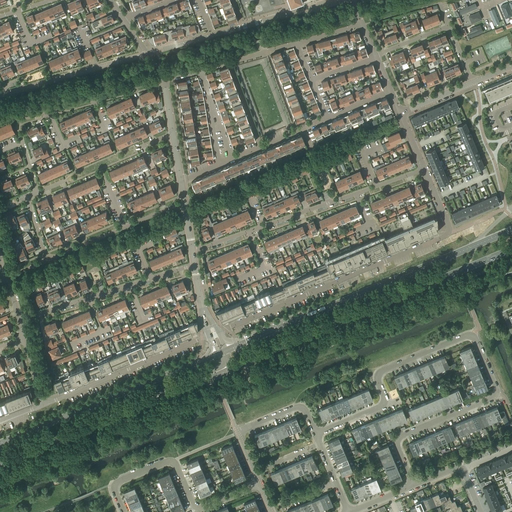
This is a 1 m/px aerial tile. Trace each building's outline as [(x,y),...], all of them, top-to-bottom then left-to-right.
[(79,0),(76,0),(73,1),(78,11),(83,9),(79,0)] [(131,0),(132,2),(129,3),(132,11),(132,10),(135,9),(135,10),(141,7),(138,0),(131,0)] [(182,2),(179,3),(182,10),(185,9),(185,10),(191,8),(188,0),(185,0),(182,1),(182,2)] [(230,0),(226,0),(220,2),(222,8),(231,5),(230,3),(231,3),(230,2),(231,1),(230,0)] [(287,0),(290,6),(291,8),(302,4),(300,0),(287,0)] [(73,1),(68,4),(72,14),(78,11),(73,1)] [(177,3),(171,5),(174,14),(180,12),(180,11),(182,10),(179,3),(177,3)] [(466,7),(459,10),(460,14),(476,7),(475,3),(468,6),(466,3),(465,4),(466,7)] [(511,15),(507,3),(500,6),(505,19),(511,15)] [(61,4),(56,6),(60,14),(61,17),(66,15),(61,4)] [(165,8),(162,9),(165,16),(168,15),(168,16),(174,14),(171,5),(165,8)] [(231,5),(222,8),(224,14),(234,10),(233,7),(232,7),(232,6),(231,5)] [(56,6),(51,8),(56,19),(61,17),(60,14),(56,6)] [(51,8),(47,10),(50,18),(50,19),(51,21),(56,19),(51,8)] [(160,9),(154,12),(157,20),(163,18),(163,17),(165,16),(162,9),(160,10),(160,9)] [(493,9),(488,11),(494,24),(499,22),(493,9)] [(47,10),(42,12),(46,20),(50,19),(50,18),(47,10)] [(234,10),(224,14),(227,19),(235,16),(235,14),(235,13),(234,10)] [(478,11),(467,16),(471,23),(481,19),(478,11)] [(42,12),(37,14),(41,22),(46,20),(42,12)] [(148,14),(145,15),(148,23),(151,22),(157,20),(154,12),(148,14)] [(33,16),(32,16),(36,24),(41,22),(37,14),(33,16)] [(437,14),(432,16),(435,24),(435,25),(435,24),(440,22),(437,14)] [(32,15),(27,17),(31,27),(36,24),(32,16),(33,16),(32,15)] [(111,15),(92,23),(95,29),(114,21),(111,15)] [(134,20),(136,23),(138,22),(140,27),(146,24),(146,23),(148,23),(145,15),(143,16),(137,18),(137,19),(134,20)] [(235,16),(227,19),(229,25),(238,22),(238,21),(237,18),(236,18),(235,16)] [(427,18),(422,20),(425,28),(426,28),(429,27),(430,26),(427,18)] [(415,21),(409,23),(413,33),(419,31),(417,26),(420,25),(417,19),(414,20),(415,21)] [(9,21),(3,24),(4,25),(7,33),(13,31),(9,21)] [(408,21),(399,24),(402,30),(405,29),(407,35),(413,33),(409,23),(408,21)] [(4,25),(0,26),(0,28),(3,35),(4,38),(9,36),(7,33),(4,25)] [(190,25),(185,26),(187,35),(190,35),(197,33),(196,33),(200,32),(197,25),(194,26),(194,25),(190,26),(190,25)] [(182,26),(176,27),(176,30),(179,38),(185,37),(184,36),(187,35),(185,26),(183,27),(182,26)] [(393,30),(388,32),(392,42),(397,39),(395,33),(397,32),(398,33),(398,32),(395,26),(392,27),(393,30)] [(471,32),(468,33),(470,37),(483,32),(481,28),(477,29),(476,26),(469,29),(471,32)] [(62,35),(60,36),(61,39),(62,39),(66,37),(65,35),(70,33),(71,32),(70,29),(64,32),(65,34),(62,35)] [(172,30),(167,31),(170,40),(173,40),(179,38),(176,30),(172,31),(172,30)] [(163,34),(159,35),(161,43),(167,42),(167,41),(170,40),(167,31),(162,33),(163,34)] [(352,33),(349,34),(352,42),(360,39),(358,31),(352,33)] [(381,31),(378,32),(381,39),(380,38),(383,37),(386,44),(392,42),(388,32),(382,34),(381,31)] [(353,47),(352,42),(349,34),(347,35),(347,34),(335,38),(332,39),(334,46),(337,45),(337,46),(347,43),(349,48),(353,47)] [(153,37),(147,39),(152,45),(155,45),(161,43),(159,35),(153,37)] [(445,35),(439,37),(443,47),(449,45),(445,35)] [(125,36),(119,39),(123,48),(127,46),(126,44),(127,43),(126,41),(127,41),(125,36)] [(439,37),(433,39),(437,49),(443,47),(439,37)] [(119,39),(115,41),(119,51),(122,49),(123,48),(119,39)] [(331,47),(334,46),(332,39),(329,40),(329,39),(317,43),(315,44),(318,54),(319,57),(323,56),(321,50),(332,47),(331,47)] [(433,39),(428,42),(432,52),(437,49),(433,39)] [(115,41),(110,43),(114,52),(115,51),(115,52),(119,51),(115,41)] [(110,43),(105,45),(109,54),(114,52),(110,43)] [(98,48),(95,49),(99,58),(104,56),(99,44),(97,45),(98,48)] [(100,44),(99,44),(104,56),(109,54),(105,45),(101,46),(100,44)] [(312,44),(306,46),(308,54),(314,52),(314,55),(318,54),(315,44),(312,44)] [(421,44),(416,47),(420,57),(425,54),(426,57),(429,56),(427,49),(426,49),(427,50),(424,51),(421,44)] [(66,49),(68,53),(71,62),(76,60),(72,51),(71,47),(66,49)] [(409,56),(412,63),(415,61),(414,59),(420,57),(416,47),(410,49),(412,56),(410,57),(409,56)] [(365,48),(356,51),(359,59),(362,58),(368,56),(365,48)] [(78,49),(72,51),(76,60),(76,61),(82,59),(78,49)] [(8,53),(7,50),(0,53),(0,56),(4,55),(5,58),(10,56),(8,53)] [(356,51),(348,54),(351,62),(357,60),(356,60),(359,59),(356,51)] [(271,55),(270,56),(271,59),(272,58),(272,59),(273,59),(273,61),(282,57),(281,56),(280,52),(271,55)] [(403,52),(396,54),(400,64),(406,62),(407,64),(410,63),(408,57),(405,58),(403,52)] [(68,53),(63,55),(67,64),(71,62),(68,53)] [(40,54),(35,56),(39,65),(43,63),(40,54)] [(348,54),(339,57),(342,64),(345,64),(351,62),(348,54)] [(393,61),(390,62),(392,68),(395,67),(395,66),(400,64),(396,54),(391,56),(393,61)] [(63,55),(58,57),(62,66),(67,64),(63,55)] [(24,56),(19,58),(24,71),(29,69),(25,60),(24,56)] [(35,56),(30,58),(34,67),(39,65),(35,56)] [(58,57),(53,59),(57,68),(62,66),(58,57)] [(282,57),(273,61),(274,62),(274,64),(273,64),(274,67),(284,63),(286,62),(284,57),(282,57)] [(339,57),(331,60),(334,68),(339,66),(339,65),(342,64),(339,57)] [(18,60),(14,62),(15,65),(16,64),(20,73),(24,71),(19,58),(17,59),(18,60)] [(30,58),(25,60),(29,69),(34,67),(30,58)] [(53,59),(49,61),(52,70),(57,68),(53,59)] [(331,60),(322,63),(325,70),(328,69),(328,70),(334,68),(331,60)] [(317,64),(314,66),(316,74),(322,71),(325,70),(322,63),(320,64),(319,62),(317,63),(317,64)] [(284,63),(274,67),(275,69),(276,69),(276,70),(277,70),(277,72),(286,69),(285,67),(284,63)] [(8,64),(4,66),(5,67),(9,76),(14,74),(10,65),(9,66),(8,64)] [(457,64),(453,66),(456,75),(456,74),(461,72),(457,64)] [(366,67),(364,68),(366,75),(375,72),(372,65),(366,67)] [(1,69),(0,69),(0,70),(3,79),(9,76),(5,67),(4,66),(1,67),(1,69)] [(447,66),(442,68),(443,70),(446,78),(447,79),(447,78),(450,77),(451,76),(448,68),(447,66)] [(453,66),(448,68),(451,76),(456,75),(453,66)] [(228,67),(219,70),(220,72),(221,76),(231,73),(230,70),(229,70),(229,69),(228,69),(228,68),(228,67)] [(361,68),(355,70),(358,78),(366,75),(364,68),(361,69),(361,68)] [(286,69),(277,72),(278,74),(278,75),(279,78),(288,74),(287,70),(286,69)] [(436,71),(430,74),(434,83),(440,81),(438,76),(441,75),(438,69),(435,70),(436,71)] [(358,78),(355,70),(349,72),(349,73),(347,74),(349,81),(350,84),(353,83),(352,80),(358,78)] [(212,73),(206,75),(208,81),(214,79),(212,73)] [(231,73),(221,76),(222,80),(223,80),(223,82),(232,79),(231,77),(232,77),(231,76),(232,75),(231,73)] [(288,74),(279,78),(280,81),(280,80),(281,81),(282,83),(290,80),(290,78),(288,74)] [(344,74),(338,76),(341,84),(349,81),(347,74),(344,75),(344,74)] [(423,74),(420,75),(423,81),(426,79),(428,86),(434,83),(430,74),(424,76),(423,74)] [(332,79),(330,79),(332,87),(341,84),(338,76),(332,78),(332,79)] [(415,80),(409,82),(413,92),(419,90),(416,83),(419,82),(417,76),(413,77),(415,80)] [(511,77),(481,90),(482,92),(485,91),(489,101),(511,91),(511,77)] [(223,82),(222,82),(224,88),(235,84),(234,81),(233,81),(233,80),(232,80),(232,79),(223,82)] [(327,80),(321,82),(324,90),(332,87),(330,79),(327,80)] [(413,92),(409,82),(408,79),(399,83),(402,90),(402,89),(405,88),(408,94),(413,92)] [(290,80),(282,83),(282,85),(282,86),(283,89),(292,85),(291,82),(290,80)] [(379,82),(371,85),(374,93),(376,92),(377,92),(382,89),(379,82)] [(224,88),(223,88),(225,94),(227,93),(236,90),(235,88),(236,88),(235,87),(236,87),(235,84),(224,88)] [(292,85),(283,89),(284,92),(285,93),(286,94),(294,91),(294,89),(292,85)] [(371,85),(362,89),(366,96),(371,94),(374,93),(371,85)] [(358,90),(354,92),(357,100),(360,99),(366,96),(362,89),(361,86),(357,88),(358,90)] [(151,90),(145,93),(150,103),(156,100),(156,102),(159,101),(158,93),(154,95),(154,94),(151,90)] [(236,90),(227,93),(228,95),(229,99),(239,95),(238,92),(237,93),(237,92),(236,90)] [(294,91),(286,94),(286,96),(287,97),(286,97),(287,100),(297,97),(295,93),(294,91)] [(354,92),(346,96),(349,104),(355,101),(357,100),(354,92)] [(150,103),(145,93),(139,96),(140,98),(139,98),(139,99),(136,100),(138,105),(139,108),(150,103)] [(341,98),(338,99),(341,107),(343,106),(344,106),(349,104),(346,96),(345,94),(340,96),(341,98)] [(239,95),(229,99),(231,103),(232,104),(240,101),(240,99),(239,98),(240,98),(239,95)] [(297,97),(287,100),(288,103),(289,103),(289,104),(290,106),(299,102),(298,101),(297,97)] [(131,98),(126,100),(130,109),(131,111),(136,109),(134,106),(138,105),(136,100),(135,98),(132,100),(131,98)] [(378,101),(378,102),(382,111),(384,110),(385,112),(391,110),(390,107),(389,105),(389,104),(387,101),(386,98),(381,100),(378,102),(378,101)] [(338,99),(329,103),(332,111),(338,108),(341,107),(338,99)] [(456,99),(450,102),(453,110),(459,108),(458,104),(459,104),(457,101),(456,101),(456,99)] [(126,100),(121,102),(125,111),(130,109),(126,100)] [(240,101),(232,104),(232,106),(234,110),(243,106),(242,104),(241,103),(240,101)] [(121,102),(116,104),(120,113),(125,111),(121,102)] [(299,102),(290,106),(291,107),(290,107),(291,109),(290,109),(291,112),(301,108),(299,104),(299,102)] [(380,114),(379,112),(382,111),(378,102),(377,102),(374,103),(369,105),(374,116),(374,117),(380,114)] [(453,110),(450,102),(444,104),(448,113),(453,110)] [(116,104),(112,106),(116,115),(120,113),(116,104)] [(448,113),(444,104),(439,106),(442,115),(448,113)] [(374,116),(369,105),(365,107),(362,109),(362,108),(361,109),(365,118),(368,117),(369,119),(374,116)] [(107,110),(106,111),(108,114),(109,113),(111,118),(116,115),(112,106),(107,109),(107,110)] [(243,106),(234,110),(235,114),(236,116),(244,112),(244,111),(244,109),(243,106)] [(442,115),(439,106),(433,109),(437,117),(442,115)] [(90,108),(86,110),(86,111),(89,119),(92,118),(94,120),(95,120),(94,117),(90,108)] [(301,108),(291,112),(292,114),(293,114),(293,115),(294,117),(303,114),(302,112),(301,108)] [(365,118),(361,109),(358,110),(353,112),(358,124),(364,121),(363,119),(365,118)] [(437,117),(433,109),(428,111),(431,120),(437,117)] [(91,122),(89,119),(86,111),(82,113),(85,121),(88,120),(89,122),(91,122)] [(431,120),(428,111),(422,113),(426,122),(431,120)] [(244,112),(236,116),(236,117),(238,121),(247,118),(246,115),(245,114),(244,112)] [(345,115),(345,116),(350,127),(358,124),(353,112),(348,114),(345,116),(345,115)] [(295,119),(294,119),(295,122),(296,122),(296,123),(308,118),(306,113),(303,114),(294,117),(295,119),(294,119),(295,119)] [(426,122),(422,113),(417,116),(420,124),(426,122)] [(341,117),(337,119),(341,128),(342,131),(350,127),(345,116),(342,117),(341,117)] [(420,124),(417,116),(411,118),(412,120),(411,120),(412,124),(413,123),(414,127),(420,124)] [(247,118),(238,121),(239,125),(240,127),(249,124),(248,122),(248,121),(248,120),(247,118)] [(329,122),(328,123),(332,132),(341,128),(337,119),(332,121),(329,123),(329,122)] [(159,120),(154,123),(158,131),(159,131),(161,130),(163,129),(160,123),(161,123),(160,121),(160,122),(159,120)] [(64,121),(59,123),(63,131),(66,130),(67,132),(69,131),(64,121)] [(10,123),(6,125),(10,135),(15,133),(14,132),(14,133),(10,123)] [(154,123),(149,125),(149,126),(150,128),(153,133),(158,131),(154,123)] [(325,124),(320,126),(324,135),(332,132),(328,123),(325,124)] [(457,126),(459,132),(468,128),(465,123),(457,126)] [(249,124),(240,127),(241,129),(240,129),(242,133),(252,129),(251,126),(250,126),(250,125),(249,125),(249,124)] [(10,135),(6,125),(1,127),(6,137),(10,135)] [(37,126),(27,130),(28,132),(27,132),(29,136),(30,135),(31,137),(36,135),(38,139),(45,136),(41,126),(38,128),(37,126)] [(317,128),(312,130),(316,138),(315,138),(316,139),(324,135),(320,126),(317,128)] [(143,127),(138,129),(142,138),(147,136),(143,127)] [(461,138),(470,134),(468,128),(459,132),(461,138)] [(138,129),(134,131),(137,140),(142,138),(138,129)] [(252,129),(242,133),(243,136),(244,138),(253,135),(252,133),(252,132),(253,132),(252,129)] [(134,131),(129,133),(133,142),(137,140),(134,131)] [(390,142),(385,143),(388,149),(396,145),(395,145),(394,143),(401,140),(401,139),(398,133),(398,132),(387,137),(388,137),(390,142)] [(129,133),(124,135),(128,144),(133,142),(129,133)] [(472,139),(470,134),(461,138),(464,143),(472,139)] [(124,135),(120,137),(123,146),(128,144),(124,135)] [(253,135),(244,138),(245,140),(246,144),(255,141),(255,140),(256,140),(255,137),(254,137),(253,137),(253,135)] [(296,137),(300,148),(305,146),(304,145),(305,144),(304,143),(302,137),(301,135),(296,137)] [(120,137),(115,139),(119,148),(123,146),(120,137)] [(296,137),(291,140),(295,150),(300,148),(296,137)] [(475,145),(472,139),(464,143),(466,149),(475,145)] [(109,140),(103,143),(104,145),(108,154),(108,153),(110,152),(110,153),(113,152),(112,151),(111,148),(112,147),(109,140)] [(290,140),(286,142),(290,152),(295,150),(291,140),(290,140)] [(281,144),(285,154),(290,152),(286,142),(281,144)] [(281,144),(276,146),(280,156),(285,154),(281,144)] [(104,145),(95,149),(99,158),(99,157),(101,156),(101,157),(104,156),(103,155),(105,154),(106,155),(108,154),(104,145)] [(477,151),(475,145),(466,149),(468,154),(477,151)] [(35,150),(34,151),(35,153),(36,153),(38,157),(42,154),(44,158),(50,155),(48,148),(44,150),(43,146),(34,149),(35,150)] [(276,146),(271,148),(275,158),(280,156),(276,146)] [(94,147),(90,149),(91,151),(95,160),(95,159),(96,158),(97,159),(99,158),(95,149),(94,147)] [(159,148),(156,149),(157,151),(160,160),(167,157),(165,152),(165,153),(164,153),(163,151),(162,151),(161,149),(160,149),(159,148)] [(266,150),(270,160),(275,158),(271,148),(266,150)] [(434,149),(426,152),(428,158),(437,155),(434,149)] [(266,150),(261,152),(265,163),(270,160),(266,150)] [(86,151),(81,153),(82,155),(86,164),(86,163),(88,162),(88,163),(91,162),(87,153),(86,151)] [(91,151),(87,153),(91,162),(90,161),(92,160),(93,161),(95,160),(91,151)] [(160,160),(157,151),(151,153),(152,154),(150,155),(154,164),(157,163),(156,162),(160,160)] [(471,160),(479,156),(477,151),(468,154),(471,160)] [(8,156),(8,157),(10,162),(13,161),(14,163),(21,160),(20,158),(21,157),(19,152),(15,153),(15,152),(8,155),(8,156)] [(261,152),(256,154),(260,165),(265,163),(261,152)] [(256,154),(251,157),(255,167),(260,165),(256,154)] [(86,164),(82,155),(78,157),(81,165),(83,164),(84,165),(86,164)] [(404,155),(402,156),(407,167),(412,165),(408,156),(405,157),(404,155)] [(439,160),(437,155),(428,158),(430,164),(439,160)] [(143,156),(137,159),(138,160),(142,170),(148,168),(143,156)] [(402,159),(399,160),(402,168),(407,166),(407,167),(402,156),(401,156),(402,159)] [(482,162),(479,156),(471,160),(473,165),(482,162)] [(81,165),(78,157),(73,159),(76,164),(75,164),(76,166),(77,167),(78,166),(78,167),(82,166),(81,165)] [(251,157),(246,159),(250,169),(255,167),(251,157)] [(190,162),(189,162),(190,165),(191,165),(191,168),(195,167),(194,165),(200,164),(199,160),(199,158),(190,159),(190,161),(190,162)] [(397,161),(394,162),(397,170),(402,168),(399,160),(398,158),(396,158),(397,161)] [(246,159),(241,161),(245,171),(250,169),(246,159)] [(67,160),(61,163),(62,164),(65,172),(66,172),(67,171),(68,172),(71,171),(70,169),(68,164),(69,163),(67,160)] [(138,160),(133,162),(138,173),(142,171),(142,170),(138,160)] [(392,163),(389,164),(393,172),(397,170),(394,162),(393,160),(392,160),(392,163)] [(441,166),(439,160),(430,164),(433,169),(441,166)] [(241,161),(236,163),(241,173),(245,171),(241,161)] [(138,173),(133,162),(128,164),(132,172),(133,175),(138,173)] [(388,165),(385,166),(388,174),(393,172),(389,164),(388,162),(387,162),(388,165)] [(484,167),(482,162),(473,165),(476,171),(484,167)] [(231,165),(236,175),(241,173),(236,163),(232,165),(231,165)] [(62,164),(57,166),(61,174),(63,173),(63,174),(66,173),(66,172),(65,172),(62,164)] [(128,164),(124,166),(127,174),(132,172),(128,164)] [(384,164),(379,166),(380,168),(384,177),(384,176),(388,174),(385,166),(384,164)] [(231,165),(226,167),(231,177),(236,175),(231,165)] [(57,166),(53,168),(56,176),(58,175),(59,176),(61,175),(61,174),(57,166)] [(124,166),(119,168),(123,176),(127,174),(124,166)] [(444,171),(441,166),(433,169),(435,175),(444,171)] [(226,167),(221,169),(226,180),(231,177),(226,167)] [(376,167),(374,168),(375,170),(379,179),(384,177),(380,168),(377,169),(376,167)] [(53,168),(48,170),(51,178),(53,177),(54,178),(57,177),(56,176),(53,168)] [(119,168),(114,170),(118,178),(123,176),(119,168)] [(226,180),(221,169),(216,171),(221,182),(222,184),(227,182),(226,180)] [(48,170),(43,172),(47,180),(49,179),(49,180),(52,179),(51,178),(48,170)] [(114,170),(109,172),(113,180),(118,178),(114,170)] [(216,171),(211,173),(216,184),(221,182),(216,171)] [(359,171),(354,174),(358,183),(359,184),(363,182),(362,181),(363,180),(363,179),(362,178),(359,171)] [(446,177),(444,171),(435,175),(438,180),(446,177)] [(43,172),(38,174),(41,180),(41,181),(42,182),(43,181),(44,183),(47,181),(47,180),(43,172)] [(211,173),(206,176),(211,186),(216,184),(211,173)] [(354,174),(349,176),(353,185),(354,186),(357,185),(356,183),(358,183),(354,174)] [(25,175),(16,179),(16,181),(18,187),(20,186),(21,188),(26,185),(25,183),(29,182),(27,176),(26,176),(25,175)] [(202,177),(201,178),(206,188),(211,186),(206,176),(202,177)] [(349,176),(345,178),(349,187),(349,188),(352,187),(352,185),(353,185),(349,176)] [(97,177),(91,180),(95,188),(101,186),(97,177)] [(448,182),(446,177),(438,180),(440,186),(448,182)] [(201,178),(196,180),(201,190),(206,188),(201,178)] [(345,178),(340,180),(344,189),(344,190),(347,189),(347,187),(349,187),(345,178)] [(0,180),(0,185),(2,190),(5,189),(6,191),(13,188),(12,186),(13,185),(11,180),(7,181),(7,180),(1,182),(0,180)] [(91,180),(86,182),(90,190),(95,188),(91,180)] [(196,180),(191,182),(192,184),(193,190),(194,190),(195,191),(196,191),(196,192),(201,190),(196,180)] [(340,180),(335,182),(339,191),(339,192),(342,191),(342,190),(344,189),(340,180)] [(86,182),(81,184),(85,192),(90,190),(86,182)] [(417,192),(414,193),(417,199),(420,198),(419,196),(425,194),(423,189),(422,187),(420,183),(419,184),(419,183),(415,184),(416,185),(415,186),(417,192)] [(81,184),(77,186),(80,194),(85,192),(81,184)] [(170,185),(164,187),(168,197),(174,194),(170,185)] [(77,186),(72,188),(76,196),(80,194),(77,186)] [(164,187),(158,190),(163,199),(168,197),(164,187)] [(406,188),(404,189),(408,198),(413,196),(409,187),(406,188)] [(72,188),(67,190),(71,198),(76,196),(72,188)] [(314,188),(308,190),(313,202),(316,200),(318,199),(317,194),(316,193),(314,188)] [(404,189),(399,191),(403,200),(408,198),(404,189)] [(308,190),(303,192),(305,197),(305,199),(306,199),(308,203),(310,202),(310,203),(313,202),(308,190)] [(64,191),(58,194),(62,203),(68,201),(64,191)] [(297,191),(290,194),(292,197),(295,206),(301,203),(300,202),(301,201),(300,198),(299,199),(297,195),(299,194),(297,191)] [(399,191),(394,193),(398,202),(403,200),(399,191)] [(153,192),(148,194),(151,203),(157,201),(153,192)] [(394,193),(390,195),(393,204),(398,202),(394,193)] [(58,194),(52,196),(56,206),(62,203),(58,194)] [(148,194),(143,196),(147,205),(151,203),(148,194)] [(288,195),(286,196),(287,198),(291,208),(295,206),(292,197),(289,198),(288,195)] [(389,195),(385,197),(389,206),(393,204),(390,195),(389,195)] [(496,195),(490,197),(494,206),(499,203),(499,202),(500,201),(499,198),(497,198),(496,195)] [(143,196),(138,198),(142,208),(146,206),(145,206),(147,205),(143,196)] [(385,197),(380,199),(384,208),(389,206),(385,197)] [(494,206),(490,197),(485,200),(488,208),(494,206)] [(47,198),(41,201),(45,209),(46,212),(52,210),(50,207),(47,198)] [(138,198),(133,200),(137,209),(139,208),(139,209),(142,208),(138,198)] [(287,198),(282,200),(286,210),(291,208),(287,198)] [(380,199),(376,201),(379,210),(384,208),(380,199)] [(133,200),(127,203),(129,207),(130,207),(131,209),(132,208),(133,211),(137,209),(133,200)] [(277,200),(272,202),(277,214),(281,212),(277,202),(277,200)] [(282,200),(277,202),(281,212),(286,210),(282,200)] [(488,208),(485,200),(479,202),(483,210),(488,208)] [(37,208),(39,212),(40,212),(41,214),(42,214),(46,212),(45,209),(41,201),(37,203),(38,205),(37,206),(38,208),(37,208)] [(376,201),(370,203),(374,213),(379,210),(376,201)] [(272,202),(267,204),(268,206),(272,216),(277,214),(272,202)] [(483,210),(479,202),(474,204),(477,213),(483,210)] [(267,204),(262,206),(265,213),(264,213),(265,216),(266,216),(267,218),(272,216),(268,206),(267,204)] [(477,213),(474,204),(468,207),(472,215),(477,213)] [(350,207),(355,217),(359,215),(355,206),(351,208),(350,207)] [(350,208),(346,210),(350,219),(355,217),(350,207),(350,208)] [(472,215),(468,207),(463,209),(466,217),(472,215)] [(247,209),(242,211),(242,213),(246,223),(252,221),(250,216),(249,216),(250,215),(249,213),(248,213),(247,211),(247,209)] [(466,217),(463,209),(457,211),(461,220),(466,217)] [(346,210),(342,212),(346,221),(350,219),(346,210)] [(10,211),(5,214),(6,216),(10,225),(11,226),(14,229),(17,228),(17,231),(18,231),(17,227),(17,223),(16,219),(14,220),(12,213),(11,214),(10,211)] [(461,220),(457,211),(451,214),(453,217),(452,218),(453,221),(454,220),(455,222),(461,220)] [(94,214),(95,217),(99,226),(102,225),(102,224),(103,223),(100,215),(100,214),(99,212),(94,214)] [(106,212),(100,214),(100,215),(103,223),(108,222),(106,219),(107,219),(107,217),(107,216),(108,217),(108,216),(106,212)] [(342,212),(337,214),(341,223),(346,221),(342,212)] [(404,232),(385,240),(390,251),(410,243),(410,241),(411,240),(412,242),(415,240),(415,239),(416,238),(417,240),(437,231),(436,227),(437,227),(437,224),(437,218),(413,228),(407,212),(398,216),(404,232)] [(231,215),(232,217),(237,227),(242,225),(237,215),(236,213),(231,215)] [(242,213),(237,215),(242,225),(246,223),(242,213)] [(24,214),(18,216),(22,226),(22,225),(23,226),(26,229),(29,228),(30,231),(30,227),(29,223),(28,219),(26,220),(24,214)] [(337,214),(333,216),(337,225),(341,223),(337,214)] [(333,216),(329,217),(332,226),(337,225),(333,216)] [(95,217),(90,219),(94,228),(97,226),(97,227),(99,226),(95,217)] [(232,217),(227,219),(232,229),(237,227),(232,217)] [(329,217),(324,219),(328,228),(332,226),(329,217)] [(90,219),(86,220),(89,229),(94,228),(90,219)] [(227,219),(222,221),(227,231),(232,229),(227,219)] [(322,228),(320,229),(322,234),(325,233),(324,233),(329,231),(328,228),(324,219),(320,221),(322,228)] [(89,229),(86,220),(80,223),(84,232),(89,229)] [(222,221),(217,223),(222,233),(227,231),(222,221)] [(310,230),(307,231),(310,237),(313,236),(312,234),(318,232),(315,227),(316,227),(315,225),(314,225),(313,221),(312,222),(312,221),(308,222),(308,223),(307,223),(310,230)] [(74,223),(68,225),(73,237),(78,234),(75,225),(74,223)] [(217,223),(212,226),(213,228),(214,231),(216,235),(222,233),(217,223)] [(68,225),(62,228),(63,230),(67,239),(73,237),(68,225)] [(306,237),(305,234),(302,227),(302,226),(302,225),(299,226),(299,227),(297,228),(302,239),(306,237)] [(295,229),(293,230),(297,241),(302,239),(297,228),(297,227),(294,228),(295,229)] [(165,232),(163,233),(165,238),(167,237),(167,238),(168,238),(169,241),(170,240),(174,238),(176,238),(175,235),(177,234),(175,228),(165,232)] [(207,228),(201,230),(202,233),(203,237),(204,237),(205,239),(206,239),(206,240),(210,238),(210,237),(211,237),(207,228)] [(290,231),(288,232),(292,243),(297,241),(293,230),(292,229),(289,230),(290,231)] [(52,233),(57,245),(62,242),(57,231),(55,231),(53,231),(52,233)] [(285,233),(283,234),(288,245),(292,243),(288,232),(287,231),(285,232),(285,233)] [(25,242),(27,249),(25,250),(26,252),(35,249),(32,242),(33,242),(32,239),(29,236),(26,232),(26,233),(28,234),(25,237),(25,241),(25,242)] [(45,235),(49,243),(49,242),(50,242),(51,244),(53,246),(57,245),(52,233),(46,236),(45,235)] [(280,236),(279,236),(283,247),(288,245),(283,234),(283,233),(279,235),(280,236)] [(283,247),(279,236),(278,235),(275,236),(276,237),(274,238),(278,249),(283,247)] [(271,239),(269,240),(274,251),(278,249),(274,238),(273,237),(271,238),(271,239)] [(324,261),(326,265),(331,276),(350,268),(354,267),(354,266),(387,252),(380,237),(358,246),(328,259),(324,261)] [(265,242),(264,242),(265,243),(264,243),(265,245),(269,253),(274,251),(269,240),(269,239),(265,241),(265,242)] [(17,251),(16,251),(20,260),(23,259),(24,261),(27,260),(26,258),(24,251),(25,251),(24,249),(22,246),(21,244),(18,241),(18,242),(20,243),(17,246),(16,250),(17,251)] [(181,244),(174,247),(176,250),(180,259),(183,257),(182,256),(184,256),(180,248),(183,247),(181,244)] [(250,249),(249,249),(247,244),(242,246),(247,256),(247,258),(252,255),(251,251),(250,249)] [(238,248),(237,248),(242,258),(247,256),(242,246),(241,247),(240,247),(238,248)] [(233,250),(232,251),(237,261),(242,258),(237,248),(236,249),(235,249),(233,250)] [(176,250),(171,252),(175,261),(178,260),(177,259),(179,258),(179,259),(180,259),(176,250)] [(232,251),(227,253),(232,263),(237,261),(232,251)] [(171,252),(167,253),(171,263),(173,262),(173,260),(175,260),(175,261),(171,252)] [(167,253),(163,255),(166,264),(169,263),(168,262),(170,261),(171,263),(167,253)] [(227,253),(222,255),(227,265),(232,263),(227,253)] [(163,255),(158,257),(162,266),(164,265),(164,264),(166,263),(166,264),(163,255)] [(222,255),(218,257),(222,267),(227,265),(222,255)] [(158,257),(154,259),(157,267),(157,268),(160,267),(159,266),(161,265),(162,266),(158,257)] [(214,259),(213,259),(217,269),(222,267),(218,257),(216,258),(216,257),(213,258),(214,259)] [(213,259),(207,261),(210,266),(209,266),(210,269),(211,268),(213,273),(218,271),(217,269),(213,259)] [(132,260),(127,262),(132,274),(136,272),(136,271),(137,271),(132,260)] [(127,262),(123,264),(128,276),(130,275),(130,274),(132,273),(132,274),(127,262)] [(123,264),(118,266),(123,278),(126,277),(125,276),(127,275),(128,276),(123,264)] [(326,265),(321,267),(326,278),(331,276),(326,265)] [(118,266),(113,268),(118,280),(121,279),(121,278),(122,277),(123,278),(118,266)] [(321,267),(317,269),(317,270),(321,280),(326,278),(321,267)] [(113,268),(108,270),(110,273),(114,282),(116,281),(116,280),(118,279),(118,280),(113,268)] [(108,270),(104,272),(108,283),(109,284),(112,283),(111,282),(113,281),(114,282),(110,273),(108,270)] [(317,270),(312,272),(317,282),(321,280),(317,270)] [(312,272),(307,274),(311,285),(310,282),(313,281),(314,283),(317,282),(312,272)] [(307,274),(301,277),(306,287),(305,285),(307,284),(308,286),(311,285),(307,274)] [(299,275),(295,277),(295,278),(300,289),(299,287),(302,286),(303,288),(306,287),(301,277),(300,275),(299,275)] [(214,287),(212,287),(214,293),(224,289),(222,286),(226,284),(228,283),(225,278),(224,279),(223,279),(216,282),(217,285),(214,287)] [(295,278),(291,280),(296,291),(300,289),(295,278)] [(85,279),(79,281),(81,285),(80,286),(82,289),(84,292),(85,293),(89,291),(88,290),(89,290),(85,279)] [(290,280),(286,282),(291,293),(296,291),(291,280),(290,279),(289,279),(290,280)] [(183,281),(177,284),(182,295),(190,292),(188,286),(185,287),(184,286),(185,286),(183,281)] [(286,282),(282,283),(284,288),(287,295),(291,293),(286,282)] [(74,283),(68,285),(72,295),(73,295),(77,294),(77,293),(78,293),(76,289),(77,289),(75,285),(75,286),(74,283)] [(177,284),(172,286),(174,291),(175,291),(174,292),(176,297),(182,295),(177,284)] [(68,285),(63,287),(64,290),(65,293),(66,293),(67,296),(67,298),(70,296),(72,295),(68,285)] [(167,286),(162,288),(166,297),(167,299),(171,297),(167,286)] [(162,288),(158,290),(161,299),(166,297),(162,288)] [(58,289),(52,292),(56,300),(57,300),(59,299),(61,298),(59,292),(58,290),(58,291),(58,289)] [(158,290),(153,292),(157,301),(158,303),(162,301),(161,299),(158,290)] [(269,291),(264,293),(268,303),(273,301),(269,291)] [(52,292),(47,294),(48,295),(47,295),(48,297),(48,296),(51,302),(56,300),(52,292)] [(153,292),(149,294),(153,303),(157,301),(153,292)] [(40,293),(35,295),(37,299),(36,299),(38,303),(39,306),(40,305),(41,306),(45,305),(44,304),(45,303),(40,293)] [(264,293),(259,295),(263,305),(268,303),(264,293)] [(149,294),(144,296),(148,305),(153,303),(149,294)] [(254,297),(259,307),(263,305),(259,295),(255,297),(254,297)] [(144,296),(140,298),(144,307),(148,305),(144,296)] [(254,297),(250,299),(254,309),(259,307),(254,297)] [(125,299),(120,302),(125,313),(130,311),(125,299)] [(250,299),(245,301),(249,311),(254,309),(250,299)] [(240,302),(244,313),(249,311),(245,301),(240,303),(240,302)] [(120,302),(115,303),(120,315),(125,313),(120,302)] [(240,302),(234,305),(239,315),(244,313),(240,302)] [(115,303),(110,305),(114,314),(115,317),(120,315),(115,303)] [(110,305),(106,307),(109,316),(111,319),(115,317),(114,314),(110,305)] [(234,305),(229,307),(233,318),(239,315),(234,305)] [(106,307),(101,309),(105,318),(109,316),(106,307)] [(229,307),(223,310),(227,320),(233,318),(229,307)] [(98,312),(96,312),(100,320),(105,318),(101,309),(98,311),(98,312)] [(220,309),(215,310),(216,312),(215,313),(218,317),(220,316),(222,322),(227,320),(223,310),(220,311),(220,309)] [(88,311),(85,313),(88,321),(90,320),(92,322),(93,321),(92,319),(89,311),(88,312),(88,311)] [(85,313),(80,314),(84,323),(86,322),(88,324),(89,323),(88,321),(85,313)] [(76,316),(71,319),(74,327),(75,329),(76,328),(76,326),(79,324),(76,316)] [(66,320),(62,322),(65,330),(68,329),(69,331),(71,331),(66,320)] [(54,322),(50,324),(54,335),(56,334),(55,331),(58,330),(55,322),(54,323),(54,322)] [(193,323),(188,325),(192,335),(197,333),(196,329),(197,328),(197,329),(196,322),(196,323),(193,324),(193,323)] [(3,324),(1,324),(6,335),(11,333),(9,329),(11,328),(10,324),(4,326),(3,324)] [(50,324),(44,326),(48,334),(51,333),(53,335),(54,335),(50,324)] [(188,326),(184,328),(188,337),(190,336),(192,336),(192,335),(188,325),(188,326)] [(184,328),(179,330),(183,339),(185,338),(187,338),(187,337),(188,337),(184,328)] [(173,329),(168,331),(173,343),(174,343),(176,342),(178,341),(174,332),(173,329)] [(179,330),(174,332),(178,341),(179,341),(180,340),(183,339),(179,330)] [(168,331),(164,333),(169,345),(170,345),(171,344),(173,343),(168,331)] [(164,333),(159,335),(160,338),(164,347),(166,346),(168,346),(168,345),(169,345),(164,333)] [(154,337),(149,339),(154,351),(157,350),(158,350),(158,349),(159,349),(155,340),(154,337)] [(160,338),(155,340),(159,349),(162,348),(163,348),(163,347),(164,347),(160,338)] [(149,339),(145,341),(150,353),(152,352),(154,352),(153,351),(154,351),(149,339)] [(51,340),(44,343),(45,349),(53,345),(58,344),(57,341),(52,343),(51,340)] [(145,341),(140,343),(141,346),(145,355),(147,354),(149,354),(149,353),(150,353),(145,341)] [(140,343),(135,345),(140,357),(143,356),(144,356),(144,355),(145,355),(141,346),(140,343)] [(52,349),(49,351),(52,358),(61,355),(58,347),(56,344),(51,347),(52,349)] [(135,345),(130,347),(135,359),(138,358),(139,358),(139,357),(140,357),(135,345)] [(125,349),(127,352),(131,361),(133,360),(135,360),(134,359),(135,359),(130,347),(125,349)] [(470,347),(459,351),(461,355),(472,351),(470,347)] [(472,351),(461,355),(462,360),(473,355),(472,351)] [(68,356),(62,359),(64,363),(66,362),(65,361),(76,356),(77,357),(78,356),(77,352),(72,354),(70,355),(68,356)] [(127,352),(122,354),(126,363),(128,362),(130,362),(130,361),(131,361),(127,352)] [(15,354),(10,356),(15,367),(16,366),(16,364),(19,362),(15,354)] [(122,354),(117,356),(121,365),(124,364),(125,364),(125,363),(126,363),(122,354)] [(111,355),(107,357),(112,369),(114,368),(116,368),(115,367),(116,367),(112,358),(111,355)] [(473,355),(462,360),(464,364),(475,359),(473,355)] [(6,358),(5,359),(10,369),(15,367),(10,356),(6,358)] [(117,356),(112,358),(116,367),(119,366),(120,366),(120,365),(121,365),(117,356)] [(444,356),(440,357),(444,368),(449,367),(444,356)] [(107,357),(102,359),(107,371),(109,370),(111,370),(111,369),(112,369),(107,357)] [(440,357),(436,359),(440,370),(444,368),(440,357)] [(102,359),(97,361),(98,364),(102,373),(105,372),(106,372),(106,371),(107,371),(102,359)] [(436,359),(432,361),(436,372),(440,370),(436,359)] [(475,359),(464,364),(466,368),(477,363),(475,359)] [(432,361),(427,363),(432,374),(436,372),(432,361)] [(427,363),(423,364),(428,375),(432,374),(427,363)] [(477,363),(466,368),(468,372),(479,368),(477,363)] [(98,364),(93,366),(97,375),(100,374),(101,374),(101,373),(102,373),(98,364)] [(423,364),(419,366),(424,377),(428,375),(423,364)] [(93,366),(89,368),(92,377),(95,376),(97,376),(96,375),(97,375),(93,366)] [(419,366),(415,368),(420,379),(424,377),(419,366)] [(83,367),(76,370),(81,382),(83,381),(88,379),(83,367)] [(89,368),(84,370),(88,379),(89,379),(90,378),(92,377),(89,368)] [(415,368),(411,370),(415,381),(420,379),(415,368)] [(479,368),(468,372),(469,376),(480,372),(479,368)] [(74,370),(68,373),(73,385),(78,383),(79,383),(74,370)] [(411,370),(407,371),(411,382),(415,381),(411,370)] [(407,371),(403,373),(407,384),(411,382),(407,371)] [(68,372),(63,374),(65,378),(69,387),(71,386),(73,386),(73,385),(68,373),(68,372)] [(480,372),(469,376),(471,381),(482,376),(480,372)] [(403,373),(398,375),(403,386),(407,384),(403,373)] [(398,375),(394,377),(399,388),(403,386),(398,375)] [(482,376),(471,381),(473,385),(484,380),(482,376)] [(54,382),(53,382),(55,390),(55,389),(58,388),(59,391),(64,389),(59,378),(54,380),(55,382),(54,382)] [(59,378),(64,389),(66,388),(67,388),(68,388),(68,387),(69,387),(65,378),(60,380),(59,378)] [(484,380),(473,385),(475,389),(486,384),(484,380)] [(486,384),(475,389),(477,393),(488,389),(486,384)] [(25,392),(22,393),(26,404),(27,404),(31,402),(32,402),(29,396),(32,395),(30,390),(29,387),(23,389),(25,392)] [(368,388),(364,390),(368,401),(373,400),(368,388)] [(458,388),(454,390),(458,401),(463,399),(458,388)] [(364,390),(360,392),(364,403),(368,401),(364,390)] [(454,390),(450,392),(454,403),(458,401),(454,390)] [(360,392),(355,394),(360,405),(364,403),(360,392)] [(450,392),(445,394),(450,405),(454,403),(450,392)] [(26,404),(22,393),(16,396),(21,406),(26,404)] [(355,394),(351,396),(356,407),(360,405),(355,394)] [(445,394),(441,396),(446,407),(450,405),(445,394)] [(21,406),(16,396),(11,398),(15,408),(21,406)] [(351,396),(347,397),(352,408),(356,407),(351,396)] [(441,396),(437,397),(442,408),(446,407),(441,396)] [(347,397),(343,399),(348,410),(352,408),(347,397)] [(437,397),(433,399),(438,410),(442,408),(437,397)] [(15,408),(11,398),(5,400),(5,401),(6,401),(9,411),(15,408)] [(343,399),(339,401),(343,412),(348,410),(343,399)] [(433,399),(429,401),(433,412),(438,410),(433,399)] [(6,401),(5,401),(1,403),(5,412),(9,411),(6,401)] [(339,401),(335,402),(339,414),(343,412),(339,401)] [(429,401),(425,402),(429,413),(433,412),(429,401)] [(335,402),(331,404),(335,415),(339,414),(335,402)] [(425,402),(420,404),(425,415),(429,413),(425,402)] [(331,404),(326,406),(331,417),(335,415),(331,404)] [(420,404),(416,406),(421,417),(425,415),(420,404)] [(326,406),(322,408),(327,419),(331,417),(326,406)] [(416,406),(412,408),(417,419),(421,417),(416,406)] [(497,407),(493,409),(497,420),(501,418),(499,413),(497,407)] [(322,408),(318,410),(322,421),(327,419),(322,408)] [(412,408),(408,409),(412,421),(417,419),(412,408)] [(402,409),(398,411),(402,422),(407,420),(402,409)] [(493,409),(488,410),(493,421),(497,420),(493,409)] [(488,410),(484,412),(489,423),(493,421),(488,410)] [(398,411),(394,412),(398,423),(402,422),(398,411)] [(504,411),(499,413),(501,418),(505,426),(509,424),(504,411)] [(394,412),(389,414),(394,425),(398,423),(394,412)] [(484,412),(480,414),(485,425),(489,423),(484,412)] [(389,414),(385,416),(390,427),(394,425),(389,414)] [(480,414),(476,416),(480,427),(485,425),(480,414)] [(385,416),(381,418),(386,429),(390,427),(385,416)] [(476,416),(472,417),(476,428),(480,427),(476,416)] [(472,417),(467,419),(472,430),(476,428),(472,417)] [(296,418),(292,420),(296,430),(301,429),(296,418)] [(381,418),(377,420),(382,430),(386,429),(381,418)] [(467,419),(463,421),(468,432),(472,430),(467,419)] [(292,420),(288,421),(292,432),(296,430),(292,420)] [(377,420),(373,421),(377,432),(382,430),(377,420)] [(288,421),(283,423),(288,434),(292,432),(288,421)] [(373,421),(369,423),(373,434),(377,432),(373,421)] [(463,421),(459,423),(464,434),(468,432),(463,421)] [(283,423),(279,425),(284,436),(288,434),(283,423)] [(369,423),(365,425),(369,436),(373,434),(369,423)] [(459,423),(455,424),(459,435),(464,434),(459,423)] [(279,425),(275,426),(280,437),(284,436),(279,425)] [(365,425),(360,426),(365,437),(369,436),(365,425)] [(275,426),(271,428),(276,439),(280,437),(275,426)] [(360,426),(356,428),(361,439),(365,437),(360,426)] [(450,426),(446,428),(450,439),(451,440),(458,437),(456,435),(452,426),(450,426)] [(271,428),(267,430),(271,441),(276,439),(271,428)] [(356,428),(352,430),(356,441),(361,439),(356,428)] [(446,428),(442,430),(446,441),(450,439),(446,428)] [(267,430),(263,432),(267,443),(271,441),(267,430)] [(442,430),(438,432),(442,443),(446,441),(442,430)] [(263,432),(259,433),(263,444),(267,443),(263,432)] [(438,432),(433,433),(438,444),(442,443),(438,432)] [(259,433),(254,435),(259,446),(263,444),(259,433)] [(433,433),(429,435),(434,446),(438,444),(433,433)] [(429,435),(425,437),(430,448),(434,446),(429,435)] [(338,437),(327,442),(329,446),(340,441),(338,437)] [(425,437),(421,439),(426,449),(430,448),(425,437)] [(421,439),(417,440),(421,451),(426,449),(421,439)] [(417,440),(413,442),(417,453),(421,451),(417,440)] [(340,441),(329,446),(331,450),(342,446),(340,441)] [(413,442),(408,444),(413,455),(417,453),(413,442)] [(232,444),(221,449),(222,453),(233,448),(232,444)] [(388,445),(377,449),(378,454),(389,449),(388,445)] [(342,446),(331,450),(333,454),(344,450),(342,446)] [(233,448),(222,453),(224,457),(235,452),(233,448)] [(389,449),(378,454),(380,458),(391,453),(389,449)] [(344,450),(333,454),(334,459),(345,454),(344,450)] [(235,452),(224,457),(226,461),(237,457),(235,452)] [(391,453),(380,458),(382,462),(393,457),(391,453)] [(345,454),(334,459),(336,463),(347,458),(345,454)] [(312,456),(308,457),(312,468),(317,467),(312,456)] [(508,456),(502,458),(506,467),(511,465),(508,456)] [(237,457),(226,461),(228,465),(239,461),(237,457)] [(308,457),(303,459),(308,470),(312,468),(308,457)] [(393,457),(382,462),(384,466),(395,462),(393,457)] [(197,458),(186,463),(188,467),(199,463),(197,458)] [(347,458),(336,463),(338,467),(349,462),(347,458)] [(502,458),(497,460),(501,469),(506,467),(502,458)] [(303,459),(299,461),(304,472),(308,470),(303,459)] [(497,460),(492,462),(496,471),(501,469),(497,460)] [(239,461),(228,465),(229,470),(240,465),(239,461)] [(299,461),(295,463),(300,474),(304,472),(299,461)] [(349,462),(338,467),(340,471),(350,466),(349,462)] [(395,462),(384,466),(385,470),(396,466),(395,462)] [(492,462),(487,464),(490,473),(496,471),(492,462)] [(199,463),(188,467),(189,471),(200,467),(199,463)] [(295,463),(291,464),(295,475),(300,474),(295,463)] [(291,464),(287,466),(291,477),(295,475),(291,464)] [(487,464),(481,467),(485,475),(490,473),(487,464)] [(240,465),(229,470),(231,474),(242,469),(240,465)] [(287,466),(283,468),(287,479),(291,477),(287,466)] [(350,466),(340,471),(341,475),(344,475),(349,472),(350,472),(352,471),(350,466)] [(396,466),(385,470),(387,475),(398,470),(396,466)] [(200,467),(189,471),(191,476),(202,471),(200,467)] [(481,467),(476,469),(480,478),(485,475),(481,467)] [(283,468),(279,470),(283,481),(287,479),(283,468)] [(242,469),(231,474),(233,478),(244,473),(242,469)] [(279,470),(274,471),(279,482),(283,481),(279,470)] [(398,470),(387,475),(389,479),(400,474),(398,470)] [(202,471),(191,476),(193,480),(204,475),(202,471)] [(274,471),(270,473),(275,484),(279,482),(274,471)] [(168,473),(157,477),(159,482),(170,477),(168,473)] [(244,473),(233,478),(235,482),(246,478),(244,473)] [(400,474),(389,479),(391,483),(402,478),(400,474)] [(204,475),(193,480),(195,484),(206,479),(204,475)] [(170,477),(159,482),(161,486),(172,481),(170,477)] [(376,478),(372,480),(376,491),(380,489),(376,478)] [(206,479),(195,484),(197,488),(207,484),(206,479)] [(362,481),(363,483),(368,494),(372,493),(367,482),(366,479),(362,481)] [(372,480),(367,482),(372,493),(376,491),(372,480)] [(172,481),(161,486),(163,490),(174,485),(172,481)] [(363,483),(359,485),(364,496),(368,494),(363,483)] [(207,484),(197,488),(198,492),(209,488),(207,484)] [(491,484),(483,488),(485,494),(494,490),(491,484)] [(174,485),(163,490),(164,494),(176,489),(174,485)] [(359,485),(355,487),(360,498),(364,496),(359,485)] [(134,487),(123,492),(125,496),(136,491),(134,487)] [(355,487),(351,489),(355,500),(360,498),(355,487)] [(209,488),(198,492),(200,497),(211,492),(209,488)] [(176,489),(164,494),(166,498),(177,494),(176,489)] [(494,490),(485,494),(487,499),(496,495),(494,490)] [(136,491),(125,496),(127,500),(138,496),(136,491)] [(438,493),(432,496),(436,505),(441,502),(439,497),(439,496),(438,493)] [(177,494),(166,498),(168,502),(179,498),(177,494)] [(328,494),(324,495),(328,506),(333,505),(328,494)] [(445,494),(439,496),(439,497),(441,502),(443,507),(446,506),(445,504),(448,503),(447,500),(450,499),(449,496),(446,497),(445,494)] [(324,495),(319,497),(324,508),(328,506),(324,495)] [(496,495),(487,499),(489,504),(498,500),(496,495)] [(138,496),(127,500),(128,504),(139,500),(138,496)] [(432,496),(426,498),(430,507),(436,505),(432,496)] [(319,497),(315,499),(320,510),(324,508),(319,497)] [(179,498),(168,502),(170,507),(181,502),(179,498)] [(426,498),(420,501),(424,510),(430,507),(426,498)] [(254,499),(243,503),(245,508),(256,503),(254,499)] [(315,499),(311,501),(316,511),(320,510),(315,499)] [(448,503),(445,504),(446,506),(447,507),(449,506),(451,509),(457,506),(454,500),(451,501),(450,499),(447,500),(448,503)] [(139,500),(128,504),(130,508),(141,504),(139,500)] [(498,500),(489,504),(491,509),(500,506),(498,500)] [(311,501),(307,502),(310,511),(314,511),(316,511),(311,501)] [(420,501),(414,503),(415,506),(416,506),(418,511),(424,510),(420,501)] [(181,502),(170,507),(171,511),(182,506),(181,502)] [(256,503),(245,508),(247,511),(258,507),(256,503)]
